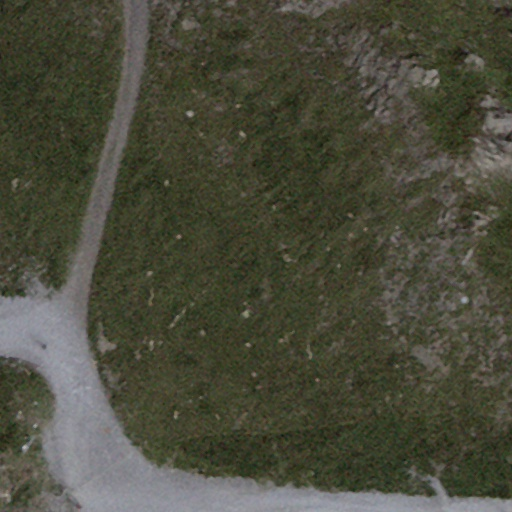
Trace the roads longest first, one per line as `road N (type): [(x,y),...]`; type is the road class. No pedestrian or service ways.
road 1 (track): [(58,338),(131,65),(131,0)]
road 2 (track): [(137,498),(355,511)]
road 3 (track): [(58,338),(77,357),(97,454),(137,498)]
